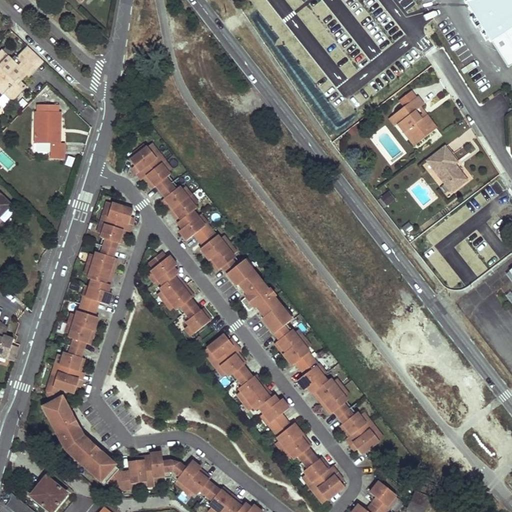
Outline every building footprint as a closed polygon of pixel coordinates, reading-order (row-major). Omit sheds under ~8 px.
[(335,5),(317,19),(323,26),(321,32),(326,39),(333,39),(339,46),(356,33),(348,22),(344,24),(340,19),(344,16),(335,5)] [(352,18),(348,22),(356,33),(361,29),(352,18)] [(323,26),(317,19),(313,22),(321,32),(323,26)] [(511,28),(491,42),(508,68),(511,65),(511,28)] [(382,38),(365,52),(391,85),(408,72),(382,38)] [(333,39),(326,39),(335,50),(339,46),(333,39)] [(44,61),(28,46),(21,54),(37,69),(44,61)] [(18,66),(1,51),(0,52),(0,92),(3,95),(5,93),(10,88),(18,96),(26,88),(21,82),(18,80),(20,77),(23,80),(27,76),(30,78),(37,69),(21,54),(17,58),(22,63),(18,66)] [(18,96),(10,88),(5,93),(13,102),(18,96)] [(418,96),(397,113),(402,120),(398,123),(415,146),(438,129),(427,115),(422,119),(415,112),(421,107),(425,104),(418,96)] [(421,107),(415,112),(422,119),(427,115),(421,107)] [(60,143),(60,112),(59,112),(37,112),(35,112),(35,143),(38,143),(51,143),(51,152),(51,159),(65,159),(65,143),(60,143)] [(402,120),(397,113),(390,119),(395,125),(398,123),(402,120)] [(51,152),(51,143),(38,143),(37,152),(51,152)] [(156,158),(159,155),(151,144),(147,147),(156,158)] [(446,146),(427,160),(452,192),(467,179),(457,166),(455,168),(453,165),(458,161),(446,146)] [(156,158),(147,147),(130,161),(134,166),(139,172),(136,173),(142,180),(145,178),(147,176),(161,164),(165,161),(159,155),(156,158)] [(5,152),(0,154),(0,159),(5,169),(12,165),(5,152)] [(171,169),(165,161),(161,164),(167,172),(171,169)] [(161,164),(147,176),(151,181),(149,183),(153,188),(156,186),(161,192),(174,182),(169,176),(170,175),(167,172),(161,164)] [(174,182),(161,192),(165,198),(162,200),(167,206),(169,204),(173,209),(187,198),(181,190),(179,187),(178,188),(174,182)] [(181,190),(187,198),(191,195),(185,186),(181,190)] [(389,190),(379,197),(385,206),(395,199),(389,190)] [(0,215),(11,205),(0,194),(0,215)] [(191,195),(187,198),(194,206),(198,203),(191,195)] [(187,198),(173,209),(178,215),(175,217),(179,222),(178,223),(183,229),(198,217),(193,211),(196,209),(194,206),(187,198)] [(474,216),(467,221),(466,236),(478,237),(484,245),(492,239),(497,245),(504,238),(500,232),(502,230),(495,229),(492,231),(490,227),(492,225),(495,224),(496,217),(500,213),(502,207),(489,204),(486,207),(482,201),(469,211),(474,216)] [(108,202),(103,215),(108,217),(112,204),(108,202)] [(123,230),(129,232),(132,224),(129,223),(131,217),(133,210),(112,204),(108,217),(103,215),(101,223),(106,225),(123,230)] [(169,204),(167,206),(175,217),(178,215),(173,209),(169,204)] [(198,217),(205,226),(207,225),(209,223),(202,214),(198,217)] [(198,217),(183,229),(180,231),(187,241),(195,235),(199,241),(212,231),(207,225),(205,226),(198,217)] [(467,221),(459,227),(466,236),(467,221)] [(120,237),(123,230),(106,225),(103,234),(100,245),(115,250),(118,243),(121,244),(123,238),(120,237)] [(212,231),(199,241),(204,246),(201,249),(206,255),(208,254),(212,258),(226,247),(220,238),(213,230),(212,231)] [(220,238),(226,247),(230,244),(224,235),(220,238)] [(230,244),(226,247),(233,255),(237,252),(230,244)] [(113,257),(115,250),(100,245),(96,255),(93,265),(110,271),(112,264),(115,265),(117,259),(113,257)] [(226,247),(212,258),(216,264),(214,266),(218,271),(222,268),(227,274),(230,272),(240,264),(233,255),(226,247)] [(158,280),(173,268),(177,266),(171,259),(168,261),(166,259),(162,252),(149,263),(153,269),(151,271),(152,272),(158,280)] [(89,276),(93,265),(96,255),(91,254),(85,274),(89,276)] [(208,254),(206,255),(214,266),(216,264),(212,258),(208,254)] [(240,264),(230,272),(235,278),(233,281),(237,287),(239,285),(242,283),(267,315),(264,317),(262,319),(274,334),(287,324),(290,321),(282,311),(284,310),(274,297),(273,298),(268,292),(269,291),(251,268),(249,269),(243,262),(240,264)] [(108,278),(110,271),(93,265),(89,276),(88,278),(92,279),(90,287),(108,293),(110,285),(109,285),(111,279),(108,278)] [(168,299),(183,288),(178,282),(181,280),(177,275),(178,274),(173,268),(158,280),(163,286),(160,288),(162,291),(168,299)] [(154,283),(158,280),(152,272),(148,275),(154,283)] [(189,291),(181,280),(178,282),(183,288),(187,293),(189,291)] [(242,283),(239,285),(248,296),(256,306),(264,317),(267,315),(242,283)] [(84,297),(86,298),(89,288),(85,286),(81,297),(84,297)] [(112,294),(108,293),(90,287),(89,288),(86,298),(84,297),(81,304),(96,309),(99,302),(108,305),(112,294)] [(183,288),(168,299),(175,307),(182,315),(195,305),(191,299),(193,297),(189,291),(187,293),(183,288)] [(164,302),(168,299),(162,291),(158,294),(164,302)] [(241,301),(249,311),(256,306),(248,296),(241,301)] [(175,307),(168,299),(164,302),(171,311),(175,307)] [(94,316),(96,309),(81,304),(80,304),(76,315),(73,325),(91,331),(93,324),(95,325),(98,318),(94,316)] [(200,311),(195,305),(182,315),(196,333),(210,322),(204,315),(207,314),(203,308),(200,311)] [(70,335),(73,325),(76,315),(72,313),(65,334),(70,335)] [(287,324),(274,334),(279,340),(275,344),(279,349),(282,347),(286,352),(301,341),(294,332),(287,324)] [(0,356),(7,359),(12,345),(14,338),(5,336),(8,328),(0,325),(0,356)] [(89,337),(91,331),(73,325),(70,335),(69,337),(70,338),(68,345),(83,350),(86,343),(89,344),(91,338),(89,337)] [(192,336),(196,333),(189,325),(185,328),(192,336)] [(294,332),(301,341),(307,349),(311,346),(298,329),(294,332)] [(233,345),(224,335),(207,348),(216,359),(212,362),(217,369),(221,366),(235,354),(240,350),(235,343),(233,345)] [(301,341),(286,352),(290,357),(287,359),(292,366),(296,363),(300,369),(313,359),(309,353),(310,352),(307,349),(301,341)] [(19,347),(12,345),(7,359),(14,361),(19,347)] [(81,358),(83,350),(68,345),(64,356),(60,366),(78,371),(80,364),(83,365),(85,359),(81,358)] [(282,347),(279,349),(287,359),(290,357),(286,352),(282,347)] [(216,359),(207,348),(203,351),(212,362),(216,359)] [(59,354),(56,364),(60,366),(64,356),(59,354)] [(239,360),(235,354),(221,366),(228,373),(235,382),(248,372),(243,366),(246,363),(242,358),(239,360)] [(313,359),(300,369),(305,375),(297,381),(305,390),(308,388),(323,376),(316,367),(318,365),(313,359)] [(59,388),(75,393),(77,387),(79,380),(82,381),(84,373),(78,371),(60,366),(56,364),(53,372),(58,374),(54,387),(59,388)] [(327,373),(319,364),(318,365),(316,367),(323,376),(327,373)] [(221,366),(217,369),(223,377),(228,373),(221,366)] [(58,374),(53,372),(49,385),(54,387),(58,374)] [(252,378),(248,372),(235,382),(241,391),(248,399),(262,388),(257,382),(260,380),(256,375),(252,378)] [(323,376),(308,388),(312,394),(314,393),(318,398),(320,396),(324,402),(339,390),(333,381),(331,380),(328,382),(323,376)] [(333,381),(339,390),(343,387),(336,378),(333,381)] [(269,391),(260,380),(257,382),(262,388),(266,393),(269,391)] [(343,387),(339,390),(346,398),(350,395),(343,387)] [(266,393),(262,388),(248,399),(254,408),(256,410),(259,407),(264,413),(279,401),(274,395),(273,396),(269,391),(266,393)] [(339,390),(324,402),(329,407),(327,409),(331,415),(334,412),(339,418),(352,407),(347,402),(348,401),(346,398),(339,390)] [(61,397),(58,391),(47,393),(52,402),(47,405),(51,415),(48,416),(60,439),(64,437),(68,444),(66,445),(68,449),(76,456),(75,458),(94,475),(96,472),(117,490),(122,472),(110,461),(111,460),(104,454),(100,459),(84,444),(88,439),(84,436),(81,431),(76,434),(65,414),(71,411),(63,396),(61,397)] [(254,408),(248,399),(241,391),(237,394),(250,411),(254,408)] [(320,396),(318,398),(327,409),(329,407),(324,402),(320,396)] [(282,399),(279,401),(264,413),(271,423),(269,424),(274,430),(286,420),(281,414),(289,408),(282,399)] [(351,435),(366,424),(359,415),(357,413),(356,414),(352,407),(339,418),(343,424),(340,426),(345,431),(347,430),(351,435)] [(81,431),(71,411),(65,414),(76,434),(81,431)] [(359,415),(366,424),(369,421),(370,421),(363,412),(359,415)] [(269,424),(271,423),(264,413),(260,416),(267,426),(269,424)] [(291,426),(286,420),(274,430),(278,436),(277,437),(279,440),(286,448),(301,437),(297,432),(299,430),(294,424),(291,426)] [(346,439),(351,446),(353,444),(362,455),(379,441),(371,431),(375,428),(369,421),(366,424),(351,435),(349,437),(346,439)] [(383,438),(375,428),(371,431),(379,441),(383,438)] [(303,435),(301,437),(286,448),(293,457),(294,459),(295,458),(300,465),(313,454),(308,448),(312,446),(303,435)] [(104,454),(88,439),(84,444),(100,459),(104,454)] [(293,457),(286,448),(279,440),(275,443),(289,460),(293,457)] [(150,454),(150,456),(153,477),(164,475),(165,478),(171,477),(175,462),(171,461),(163,462),(162,452),(150,454)] [(317,460),(313,454),(300,465),(304,470),(303,471),(305,474),(312,482),(329,468),(321,458),(317,460)] [(129,462),(130,471),(132,483),(146,482),(146,487),(155,486),(154,480),(153,477),(150,456),(142,457),(143,460),(129,462)] [(179,463),(175,462),(171,477),(176,481),(178,479),(187,486),(200,469),(201,468),(192,461),(186,468),(179,463)] [(332,466),(329,468),(312,482),(308,485),(314,493),(318,490),(327,500),(344,486),(341,482),(341,481),(336,475),(338,474),(332,466)] [(211,478),(200,469),(187,486),(195,493),(197,495),(198,494),(204,498),(214,486),(208,481),(211,478)] [(130,471),(122,472),(117,490),(132,488),(132,483),(130,471)] [(372,504),(382,511),(385,511),(398,496),(384,485),(391,478),(384,471),(365,489),(372,497),(373,495),(376,498),(372,504)] [(302,477),(308,485),(312,482),(305,474),(302,477)] [(53,511),(68,494),(47,477),(31,496),(51,511),(53,511)] [(187,486),(178,479),(176,481),(176,482),(184,489),(187,486)] [(195,493),(187,486),(184,489),(184,490),(192,497),(195,493)] [(220,491),(214,486),(204,498),(210,503),(209,504),(212,506),(219,511),(220,511),(233,496),(223,487),(220,491)] [(318,490),(314,493),(323,503),(327,500),(318,490)] [(416,492),(407,510),(411,511),(425,511),(431,500),(416,492)] [(6,504),(14,511),(34,511),(14,494),(6,504)] [(244,504),(233,496),(220,511),(247,511),(251,508),(245,503),(244,504)] [(387,511),(399,498),(398,496),(385,511),(387,511)]
